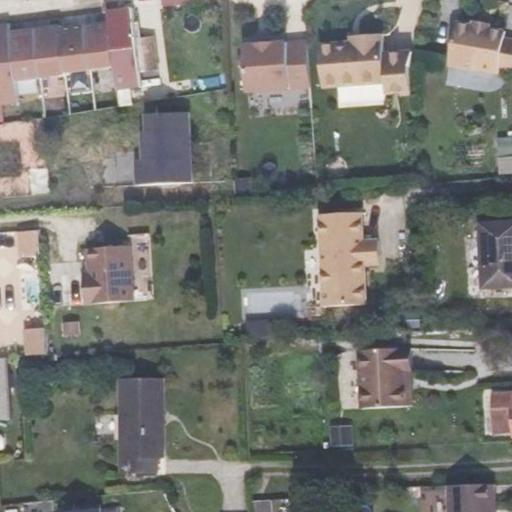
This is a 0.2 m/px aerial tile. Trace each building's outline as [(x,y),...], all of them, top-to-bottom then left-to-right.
[(0,25),(0,106),(19,104),(16,82),(67,75),(67,73),(116,67),(119,90),(144,87),(133,8),(118,10),(117,3),(104,5),(105,12),(109,11),(110,23),(62,29),(61,26),(10,33),(9,24),(0,25)] [(476,23),(475,30),(491,32),(492,25),(476,23)] [(511,71),(511,40),(506,40),(507,35),(491,32),(475,30),(456,27),(450,70),(501,78),(502,70),(511,71)] [(362,43),(354,43),(322,46),(326,87),(388,82),(384,34),(362,36),(362,43)] [(250,94),(311,89),(308,43),(246,47),(250,94)] [(193,183),(188,113),(146,116),(147,134),(142,134),(144,161),(136,162),(138,187),(193,183)] [(377,263),(375,240),(360,240),(358,211),(315,214),(322,306),(364,305),(361,264),(377,263)] [(511,286),(511,222),(481,225),(484,288),(511,286)] [(42,229),(21,230),(23,255),(43,254),(42,229)] [(132,246),(90,249),(91,273),(85,273),(87,304),(136,300),(132,246)] [(44,342),(41,299),(21,301),(24,344),(44,342)] [(360,350),(362,389),(363,408),(412,405),(412,386),(409,347),(360,350)] [(0,409),(9,409),(6,360),(0,360),(0,409)] [(165,381),(124,380),(124,439),(122,439),(122,470),(158,472),(159,454),(165,454),(165,381)] [(511,392),(492,395),(494,432),(511,431),(511,392)] [(430,425),(430,412),(420,413),(420,425),(430,425)] [(490,511),(490,485),(450,486),(450,511),(490,511)] [(271,511),(271,499),(254,500),(254,511),(271,511)]
